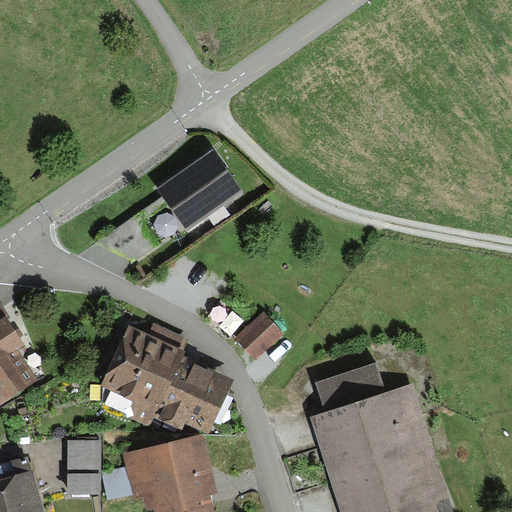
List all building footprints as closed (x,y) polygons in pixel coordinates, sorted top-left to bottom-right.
[(214,154),(158,193),(162,198),(167,205),(187,235),(243,197),(214,154)] [(162,198),(97,244),(136,263),(159,246),(143,223),(167,205),(162,198)] [(1,308),(0,308),(0,410),(39,386),(18,353),(25,349),(16,335),(7,320),(9,320),(1,308)] [(264,317),(238,341),(255,362),(282,338),(264,317)] [(126,338),(102,389),(111,393),(106,402),(129,413),(127,418),(155,431),(157,426),(179,436),(184,425),(209,436),(233,384),(212,374),(210,377),(183,364),(186,357),(140,336),(126,338)] [(325,418),(310,423),(339,511),(452,511),(454,511),(414,390),(380,401),(369,370),(315,388),(325,418)] [(217,496),(204,440),(125,458),(135,498),(139,498),(140,501),(146,500),(148,508),(148,511),(214,511),(211,498),(217,496)] [(101,443),(68,443),(69,498),(102,497),(101,443)] [(44,511),(34,476),(0,484),(0,511),(44,511)]
